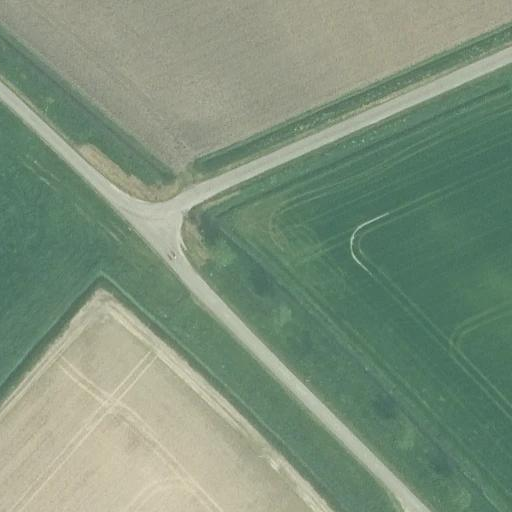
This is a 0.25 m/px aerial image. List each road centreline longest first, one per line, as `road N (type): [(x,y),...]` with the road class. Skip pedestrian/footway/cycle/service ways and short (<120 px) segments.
road 1 (unclassified): [(146,230),(175,206),(511,56)]
road 2 (unclassified): [(420,511),(146,230)]
road 3 (unclassified): [(146,230),(0,91)]
